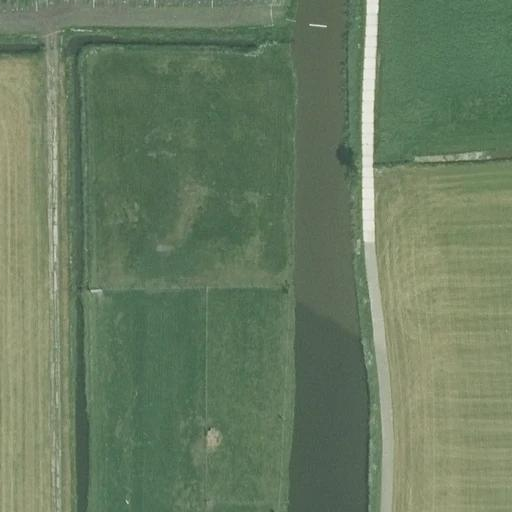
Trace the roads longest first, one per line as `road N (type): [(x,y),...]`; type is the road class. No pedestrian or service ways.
road 1 (track): [(386,511),(388,435),(369,246),(372,0)]
road 2 (track): [(52,25),(55,511)]
